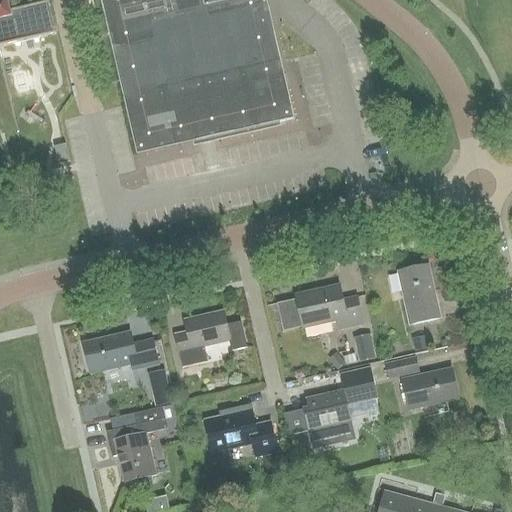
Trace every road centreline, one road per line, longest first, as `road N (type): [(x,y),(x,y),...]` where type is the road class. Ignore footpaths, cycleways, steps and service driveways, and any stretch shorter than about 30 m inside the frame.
road 1 (residential): [(240,237),(480,184)]
road 2 (residential): [(480,184),(440,65),(374,0)]
road 3 (residential): [(31,282),(240,237)]
road 4 (residential): [(275,402),(240,237)]
road 5 (residential): [(71,439),(31,282)]
road 6 (residential): [(511,328),(480,184)]
